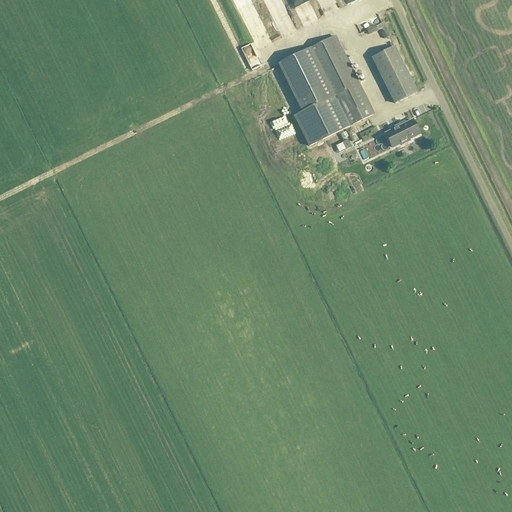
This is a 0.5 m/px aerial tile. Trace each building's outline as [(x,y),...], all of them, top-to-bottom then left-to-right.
[(247,0),(232,0),(253,52),(267,46),(247,0)] [(286,0),(298,26),(313,20),(304,0),(286,0)] [(338,6),(331,0),(316,0),(321,5),(319,7),(329,16),(338,6)] [(375,26),(366,31),(369,36),(378,31),(375,26)] [(386,31),(381,34),(384,40),(389,37),(386,31)] [(373,115),(335,38),(278,66),(302,114),(294,118),(308,147),(349,127),(373,115)] [(416,94),(394,48),(372,59),(395,104),(416,94)] [(419,135),(412,121),(405,125),(404,123),(400,125),(401,127),(385,135),(392,149),(400,145),(401,146),(409,142),(409,140),(419,135)] [(347,141),(342,144),(345,150),(351,147),(347,141)] [(338,156),(346,153),(342,145),(334,149),(338,156)] [(338,174),(345,171),(340,160),(334,162),(338,174)] [(374,169),(371,163),(360,168),(364,175),(374,169)]
